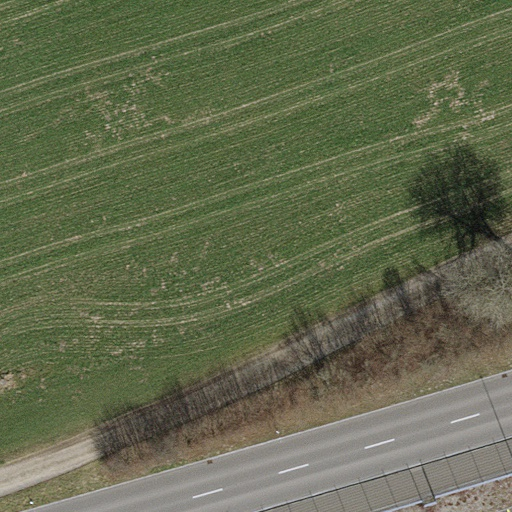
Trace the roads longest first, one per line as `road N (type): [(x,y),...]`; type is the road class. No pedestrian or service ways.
road 1 (track): [(511,268),(67,464),(0,483)]
road 2 (tertiary): [(152,511),(511,404)]
